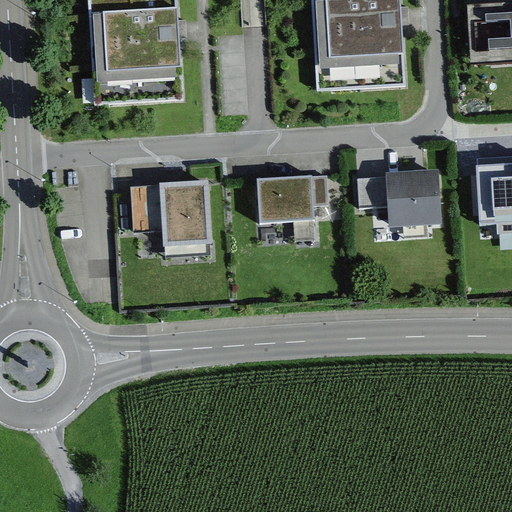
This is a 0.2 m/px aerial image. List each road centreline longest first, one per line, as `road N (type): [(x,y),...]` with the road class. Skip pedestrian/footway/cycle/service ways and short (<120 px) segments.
road 1 (residential): [(435,0),(441,131),(18,158)]
road 2 (residential): [(511,337),(393,336),(80,359)]
road 3 (residential): [(9,0),(18,158)]
road 4 (residential): [(18,158),(27,315)]
